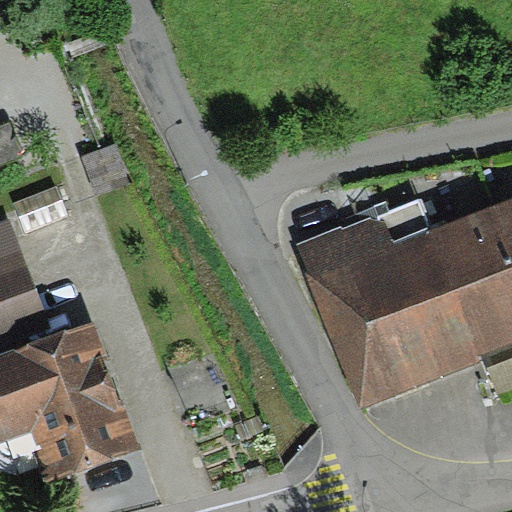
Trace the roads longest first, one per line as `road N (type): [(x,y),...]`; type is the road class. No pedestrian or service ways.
road 1 (residential): [(220,198),(383,497)]
road 2 (residential): [(220,198),(355,155),(511,125)]
road 3 (residential): [(130,0),(167,98),(220,198)]
road 4 (residential): [(383,497),(511,483)]
